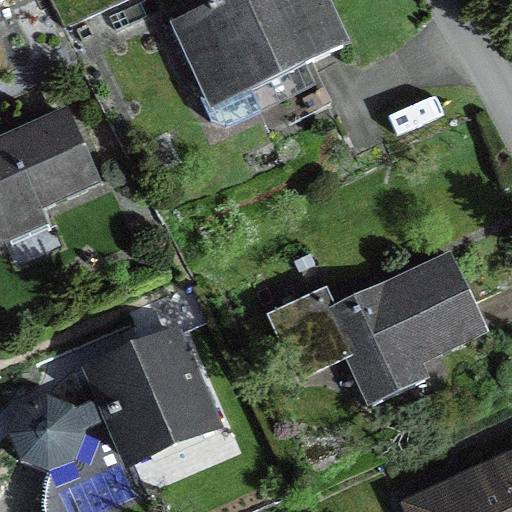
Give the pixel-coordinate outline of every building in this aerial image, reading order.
[(300,71),(307,68),(338,53),(313,0),(229,0),(173,26),(207,100),(196,105),(206,127),(222,132),(257,116),(242,84),(295,60),(300,71)] [(0,158),(0,243),(6,242),(2,227),(91,186),(61,119),(0,147),(4,156),(0,158)] [(412,367),(482,335),(448,263),(391,289),(395,296),(381,303),(376,291),(324,316),(317,302),(268,326),(296,382),(343,359),(368,410),(421,386),(412,367)] [(17,413),(7,440),(17,467),(44,476),(70,465),(80,438),(79,435),(106,423),(123,464),(210,427),(173,340),(86,378),(90,386),(76,393),(84,411),(71,417),(70,413),(43,402),(17,413)] [(511,511),(511,464),(459,490),(456,483),(406,507),(408,511),(511,511)]
